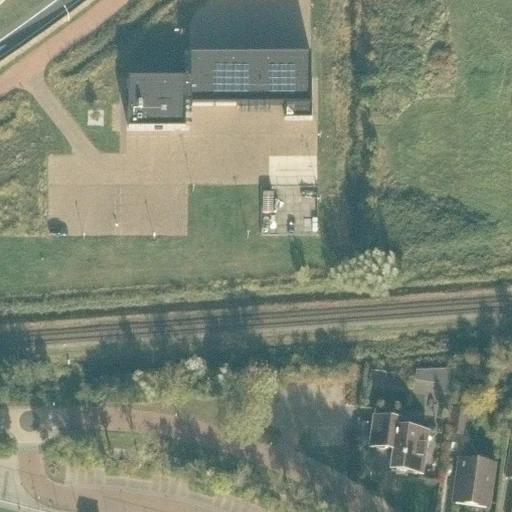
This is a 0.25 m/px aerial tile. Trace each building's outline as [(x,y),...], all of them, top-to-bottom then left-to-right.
[(185,81),(128,82),(128,132),(185,132),(185,108),(285,107),(285,121),(312,121),(311,57),(298,57),(274,57),(250,57),(226,57),(202,57),(190,57),(189,82),(185,82),(185,81)] [(437,370),(427,383),(439,392),(449,379),(437,370)] [(452,410),(448,437),(464,439),(467,412),(452,410)] [(422,477),(428,433),(406,430),(407,422),(374,418),(369,449),(393,452),(390,472),(422,477)] [(488,511),(494,465),(460,461),(454,506),(488,511)]
